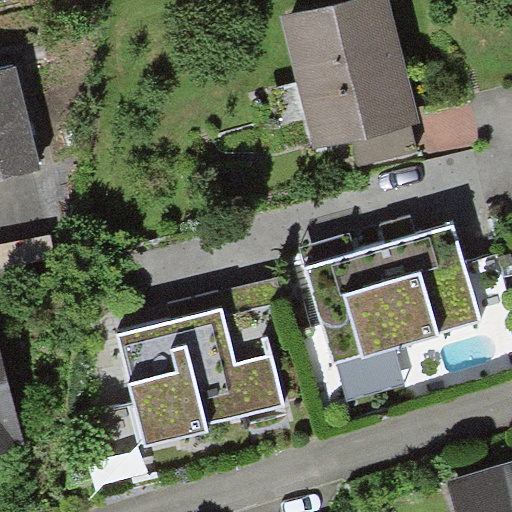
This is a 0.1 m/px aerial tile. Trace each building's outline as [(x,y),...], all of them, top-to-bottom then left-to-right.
[(389,0),(372,0),(285,23),(318,151),(422,123),(389,0)] [(14,74),(0,76),(0,178),(37,170),(14,74)] [(404,246),(311,273),(337,362),(482,320),(456,231),(404,246)] [(213,317),(118,341),(144,448),(287,413),(270,343),(264,345),(268,362),(238,369),(224,315),(213,317)] [(0,456),(29,449),(0,335),(0,456)] [(410,385),(405,356),(333,369),(338,398),(410,385)] [(511,511),(511,465),(446,487),(454,511),(511,511)]
